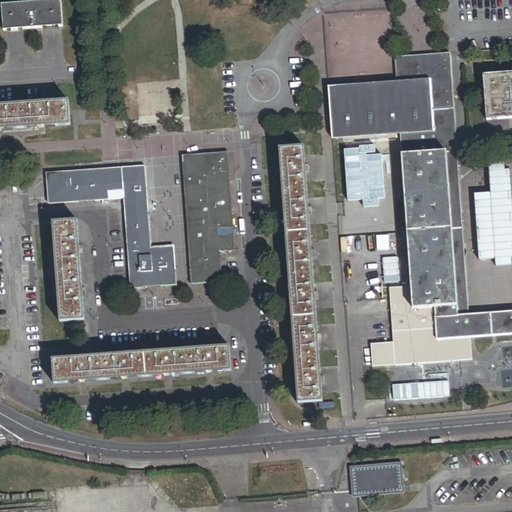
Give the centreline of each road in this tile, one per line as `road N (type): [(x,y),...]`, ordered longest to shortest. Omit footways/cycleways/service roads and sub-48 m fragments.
road 1 (residential): [(252,312),(103,321),(97,212),(0,218)]
road 2 (residential): [(258,390),(37,404),(18,392),(21,368)]
road 3 (residential): [(511,422),(263,444)]
road 4 (residential): [(263,444),(109,452),(32,432)]
road 5 (residential): [(252,312),(244,90)]
road 6 (residential): [(244,90),(265,104),(281,94),(284,80),(266,62),(252,65),(242,83)]
